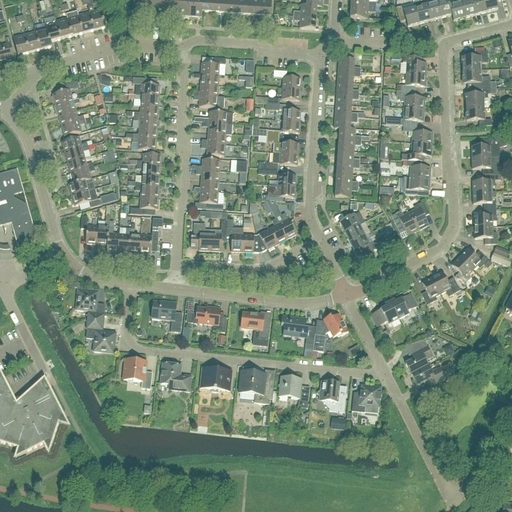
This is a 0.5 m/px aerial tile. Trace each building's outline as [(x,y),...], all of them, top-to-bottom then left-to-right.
[(132,0),(132,14),(144,14),(144,0),(132,0)] [(144,0),(144,14),(155,15),(156,0),(144,0)] [(156,0),(155,15),(167,16),(167,0),(162,0),(163,0),(159,0),(156,0)] [(167,0),(167,16),(178,17),(179,1),(172,1),(172,0),(167,0)] [(178,17),(189,18),(190,0),(185,0),(186,2),(179,1),(178,17)] [(190,0),(189,18),(201,19),(202,13),(201,13),(202,3),(201,3),(195,3),(195,0),(190,0)] [(201,0),(201,3),(202,3),(201,13),(202,13),(213,14),(213,0),(201,0)] [(213,0),(213,14),(224,15),(224,0),(213,0)] [(224,0),(224,15),(235,16),(236,0),(224,0)] [(241,0),(236,0),(235,16),(247,16),(248,1),(241,0)] [(254,0),(254,1),(248,1),(247,16),(258,17),(259,0),(254,0)] [(264,0),(259,0),(258,17),(270,18),(271,3),(264,2),(264,0)] [(321,0),(299,0),(306,1),(306,5),(306,7),(315,8),(316,8),(316,9),(321,9),(321,0)] [(350,0),(350,8),(375,9),(375,4),(368,4),(368,0),(350,0)] [(460,0),(459,0),(460,4),(464,20),(475,17),(471,1),(470,0),(460,0)] [(470,0),(471,1),(475,17),(486,14),(482,0),(470,0)] [(482,0),(486,14),(497,11),(494,0),(482,0)] [(447,1),(436,4),(440,20),(451,17),(449,7),(447,1)] [(413,6),(418,26),(429,23),(425,7),(424,3),(420,4),(414,6),(413,6)] [(436,4),(425,7),(429,23),(440,20),(436,4)] [(460,4),(449,7),(451,17),(453,23),(464,20),(460,4)] [(418,26),(413,6),(412,5),(395,9),(399,24),(405,22),(407,29),(418,26)] [(293,13),(293,18),(315,19),(316,9),(316,8),(315,8),(306,7),(300,6),(300,14),(293,13)] [(375,9),(350,8),(350,20),(367,21),(367,14),(375,14),(375,9)] [(100,11),(89,14),(94,32),(105,29),(100,11)] [(89,14),(78,17),(83,35),(94,32),(89,14)] [(78,17),(67,20),(72,38),(83,35),(78,17)] [(293,18),(292,23),(299,23),(299,30),(314,31),(315,19),(293,18)] [(67,20),(57,23),(61,41),(72,38),(67,20)] [(44,26),(45,31),(46,31),(49,44),(50,44),(61,41),(57,23),(44,26)] [(46,31),(45,31),(35,34),(40,51),(51,48),(50,44),(49,44),(46,31)] [(35,34),(24,37),(29,54),(40,51),(35,34)] [(29,54),(24,37),(13,40),(17,57),(29,54)] [(0,61),(13,58),(10,45),(0,47),(0,61)] [(461,60),(462,72),(480,72),(480,65),(487,65),(486,53),(474,53),(474,59),(461,60)] [(406,64),(405,76),(425,77),(426,65),(416,65),(416,59),(403,58),(402,64),(406,64)] [(212,66),(201,65),(201,76),(202,76),(211,77),(218,77),(219,66),(225,67),(225,61),(212,60),(212,66)] [(338,61),(337,73),(360,75),(360,70),(353,69),(354,62),(338,61)] [(477,85),(477,91),(490,90),(489,79),(480,79),(480,72),(462,72),(462,85),(477,85)] [(283,80),(282,91),(299,92),(300,80),(286,80),(286,74),(273,73),(273,79),(283,80)] [(337,73),(337,84),(352,85),(353,79),(360,79),(360,75),(337,73)] [(194,80),(200,80),(200,87),(217,88),(218,77),(211,77),(202,76),(201,76),(194,76),(194,80)] [(401,87),(401,93),(414,94),(415,88),(425,89),(425,77),(405,76),(405,87),(401,87)] [(145,80),(132,80),(132,86),(142,86),(141,97),(158,98),(159,87),(145,86),(145,80)] [(52,96),(55,107),(72,102),(69,92),(78,89),(77,83),(64,87),(66,92),(52,96)] [(337,84),(336,96),(358,97),(359,92),(352,92),(352,85),(337,84)] [(193,93),(193,98),(217,99),(217,88),(200,87),(200,94),(193,93)] [(299,92),(282,91),(277,90),(276,97),(281,98),(281,102),(299,103),(299,92)] [(465,97),(465,110),(483,109),(488,109),(489,107),(489,102),(488,100),(483,101),(483,96),(490,96),(490,90),(477,91),(477,96),(465,97)] [(404,104),(403,110),(423,112),(424,100),(414,99),(414,94),(401,93),(397,93),(396,98),(398,98),(398,102),(400,103),(404,104)] [(336,96),(335,107),(351,108),(351,102),(358,102),(358,97),(336,96)] [(141,102),(140,108),(158,109),(158,98),(134,97),(134,101),(141,102)] [(217,99),(193,98),(193,102),(199,102),(199,109),(223,110),(224,99),(217,99)] [(55,107),(58,117),(75,113),(73,106),(79,105),(78,100),(72,102),(55,107)] [(249,100),(249,111),(257,111),(257,100),(249,100)] [(335,107),(334,118),(357,120),(357,115),(350,115),(351,108),(335,107)] [(133,114),(133,119),(157,120),(158,109),(140,108),(140,115),(133,114)] [(483,109),(465,110),(466,122),(478,122),(479,128),(491,127),(491,121),(484,122),(483,109)] [(403,110),(402,128),(416,128),(416,123),(423,123),(423,112),(403,110)] [(283,112),(282,123),(299,124),(300,113),(283,112)] [(58,117),(61,128),(84,121),(83,117),(77,119),(75,113),(58,117)] [(202,120),(202,124),(202,125),(233,126),(233,115),(209,114),(209,121),(202,120)] [(334,130),(339,131),(349,131),(349,130),(349,124),(356,125),(357,120),(334,118),(334,130)] [(139,123),(139,130),(156,131),(157,120),(133,119),(133,123),(139,123)] [(84,121),(61,128),(64,139),(81,134),(79,127),(85,125),(84,121)] [(299,124),(282,123),(281,134),(298,135),(299,124)] [(208,129),(208,136),(225,137),(232,137),(233,126),(202,125),(202,129),(208,129)] [(411,138),(411,145),(431,147),(432,135),(416,134),(416,128),(402,128),(402,133),(408,134),(408,138),(411,138)] [(132,136),(132,140),(156,142),(156,131),(139,130),(138,136),(132,136)] [(339,131),(338,143),(361,144),(361,138),(354,138),(355,131),(349,130),(349,131),(339,131)] [(201,142),(201,146),(224,148),(225,137),(208,136),(207,142),(201,142)] [(273,145),(273,155),(297,157),(298,145),(278,144),(279,139),(266,138),(266,144),(273,145)] [(61,143),(64,154),(87,148),(86,144),(80,145),(78,139),(61,143)] [(156,142),(132,140),(132,144),(138,145),(137,152),(155,153),(156,142)] [(481,148),(471,148),(471,160),(500,159),(499,149),(506,147),(506,141),(493,141),(481,142),(481,148)] [(338,143),(337,154),(353,155),(353,147),(360,148),(361,144),(338,143)] [(401,162),(406,162),(420,163),(421,158),(430,158),(431,147),(411,145),(410,157),(407,157),(401,156),(401,162)] [(224,148),(201,146),(200,150),(207,151),(206,158),(224,159),(224,148)] [(64,154),(67,165),(84,160),(82,153),(88,152),(87,148),(64,154)] [(337,154),(337,165),(359,166),(360,161),(353,161),(353,155),(337,154)] [(258,164),(258,170),(277,172),(277,167),(296,168),(297,157),(273,155),(272,165),(258,164)] [(136,163),(136,167),(160,168),(160,157),(143,156),(142,163),(136,163)] [(500,159),(471,160),(471,171),(482,171),(482,177),(494,176),(500,176),(500,159)] [(67,165),(70,175),(93,169),(92,165),(86,166),(84,160),(67,165)] [(195,168),(195,172),(219,174),(219,162),(202,161),(202,168),(195,168)] [(410,168),(409,180),(429,181),(430,169),(420,169),(420,163),(406,162),(406,168),(410,168)] [(237,175),(246,175),(246,164),(238,163),(237,175)] [(337,165),(336,176),(351,177),(352,170),(359,171),(359,166),(337,165)] [(142,171),(142,178),(159,179),(160,168),(136,167),(136,171),(142,171)] [(70,175),(73,185),(90,181),(88,174),(94,173),(93,169),(70,175)] [(0,227),(11,224),(18,249),(37,244),(26,206),(13,199),(14,196),(23,194),(16,171),(0,175),(0,227)] [(201,177),(201,183),(218,184),(219,174),(195,172),(195,176),(201,177)] [(336,176),(335,187),(358,189),(358,184),(351,184),(351,177),(336,176)] [(472,183),(472,194),(491,194),(491,188),(495,188),(494,182),(500,182),(500,176),(494,176),(482,177),(482,183),(472,183)] [(278,177),(278,188),(295,189),(296,178),(278,177)] [(135,184),(134,188),(158,190),(159,179),(142,178),(141,185),(135,184)] [(68,186),(71,197),(88,193),(95,191),(92,180),(90,181),(73,185),(68,186)] [(409,180),(403,180),(403,189),(405,191),(404,197),(418,198),(418,192),(428,193),(429,181),(409,180)] [(194,194),(200,194),(217,195),(218,184),(201,183),(200,190),(194,190),(194,194)] [(278,188),(267,187),(267,197),(275,198),(275,199),(294,200),(295,189),(278,188)] [(358,189),(335,187),(334,199),(350,200),(350,193),(357,194),(358,189)] [(141,193),(140,200),(158,201),(158,190),(134,188),(134,193),(141,193)] [(88,193),(71,197),(74,208),(88,204),(90,210),(102,206),(100,200),(98,201),(95,191),(88,193)] [(200,194),(199,205),(210,206),(210,212),(222,213),(223,207),(217,206),(217,195),(200,194)] [(483,206),(483,212),(495,211),(495,200),(491,200),(491,194),(472,194),(472,206),(483,206)] [(158,201),(140,200),(139,211),(130,210),(129,216),(142,217),(143,211),(157,212),(158,201)] [(419,209),(409,215),(418,232),(428,227),(424,218),(429,216),(422,203),(417,206),(419,209)] [(278,226),(286,241),(296,236),(285,215),(281,217),(274,204),(266,204),(275,220),(278,226)] [(473,218),(473,229),(492,229),(492,223),(496,223),(495,211),(483,212),(483,217),(473,218)] [(418,232),(409,215),(403,217),(401,213),(391,218),(400,236),(405,233),(407,238),(418,232)] [(353,217),(339,224),(344,235),(359,227),(364,224),(363,222),(360,215),(359,214),(353,217)] [(85,245),(96,246),(97,229),(86,228),(87,218),(81,218),(80,231),(86,231),(85,245)] [(274,228),(268,231),(276,247),(286,241),(278,226),(275,220),(271,222),(274,228)] [(96,246),(106,247),(107,247),(109,223),(104,223),(104,229),(97,229),(96,246)] [(106,253),(118,254),(119,236),(112,236),(113,223),(109,223),(107,247),(106,247),(106,253)] [(193,225),(193,237),(191,237),(190,251),(198,252),(198,253),(209,253),(210,232),(204,232),(204,226),(193,225)] [(344,235),(349,245),(364,237),(359,227),(344,235)] [(140,238),(139,255),(150,256),(151,242),(157,242),(158,229),(152,229),(151,239),(140,238)] [(492,229),(473,229),(473,241),(484,241),(484,247),(496,246),(496,234),(492,234),(492,229)] [(118,254),(128,254),(130,231),(126,230),(125,237),(119,236),(118,254)] [(128,254),(139,255),(140,238),(133,237),(134,231),(130,231),(128,254)] [(256,238),(260,255),(276,247),(268,231),(256,238)] [(210,232),(209,253),(220,254),(221,244),(221,239),(221,234),(220,234),(220,232),(210,232)] [(226,239),(231,239),(230,254),(242,254),(242,237),(232,237),(232,235),(226,234),(226,239)] [(242,254),(260,255),(256,238),(242,237),(242,254)] [(349,245),(354,255),(369,248),(364,237),(349,245)] [(399,244),(391,248),(393,253),(401,249),(399,244)] [(376,245),(369,248),(354,255),(359,265),(374,258),(371,252),(378,249),(376,245)] [(467,250),(459,259),(473,272),(477,268),(479,270),(483,266),(487,270),(491,266),(479,253),(474,258),(467,250)] [(473,272),(459,259),(451,267),(458,274),(454,278),(463,287),(471,279),(469,276),(473,272)] [(441,274),(431,279),(440,296),(445,293),(448,299),(460,292),(453,279),(446,283),(441,274)] [(420,296),(426,307),(437,302),(435,299),(440,296),(431,279),(421,284),(426,294),(420,296)] [(88,312),(87,322),(103,324),(104,316),(102,316),(103,307),(95,306),(96,295),(79,293),(77,304),(76,305),(75,310),(76,312),(82,312),(83,311),(88,312)] [(399,298),(389,303),(398,321),(408,316),(407,313),(417,308),(410,296),(401,301),(399,298)] [(398,321),(389,303),(379,309),(380,311),(370,317),(377,329),(387,324),(388,327),(398,321)] [(182,316),(175,315),(176,305),(166,304),(166,305),(153,304),(151,320),(171,323),(170,334),(180,335),(182,316)] [(197,325),(213,327),(212,333),(224,335),(226,320),(223,319),(223,316),(219,315),(220,311),(211,310),(211,311),(197,309),(196,316),(191,316),(190,325),(197,325)] [(473,321),(478,324),(482,315),(477,312),(473,321)] [(263,317),(257,316),(257,315),(249,314),(249,315),(242,314),(241,330),(254,332),(252,347),(267,349),(269,326),(262,325),(263,317)] [(348,334),(338,316),(331,320),(330,318),(323,322),(323,323),(316,322),(315,329),(314,331),(315,331),(313,347),(312,353),(323,354),(325,336),(329,333),(333,339),(340,336),(341,338),(348,334)] [(313,347),(315,331),(314,331),(305,330),(306,321),(282,318),(280,327),(283,328),(282,337),(305,340),(305,346),(313,347)] [(103,324),(87,322),(86,330),(87,331),(86,340),(95,341),(95,345),(93,346),(93,352),(94,353),(99,354),(101,353),(112,354),(114,336),(102,335),(103,324)] [(405,366),(410,377),(428,368),(425,362),(432,358),(427,348),(414,354),(417,359),(405,366)] [(145,374),(146,364),(125,362),(124,369),(123,370),(123,373),(124,375),(123,382),(141,384),(141,389),(142,391),(149,391),(150,390),(152,375),(145,374)] [(168,392),(189,394),(191,378),(180,377),(181,368),(170,367),(171,365),(165,365),(165,366),(162,366),(160,386),(169,387),(168,392)] [(428,368),(410,377),(416,388),(428,382),(431,387),(444,381),(438,370),(431,374),(428,368)] [(200,390),(211,391),(211,394),(218,395),(218,392),(229,393),(232,373),(202,370),(200,390)] [(0,443),(18,450),(14,460),(15,460),(15,459),(43,445),(48,455),(48,454),(58,424),(68,427),(44,380),(46,378),(16,405),(7,387),(2,379),(0,374),(0,443)] [(253,405),(268,406),(271,383),(264,382),(264,377),(241,374),(239,394),(254,396),(253,405)] [(309,389),(300,388),(301,381),(280,379),(278,399),(298,401),(298,410),(307,411),(309,389)] [(316,395),(323,403),(329,404),(328,413),(343,415),(345,399),(337,398),(339,385),(327,384),(326,382),(324,383),(321,383),(320,392),(316,395)] [(351,413),(364,415),(377,416),(378,409),(378,402),(380,403),(380,396),(379,395),(380,389),(362,387),(361,394),(360,393),(359,400),(352,400),(351,413)]
